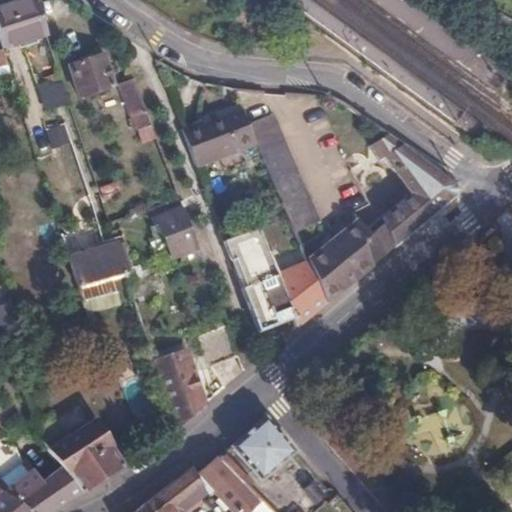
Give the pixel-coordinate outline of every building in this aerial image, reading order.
[(46,34),(34,0),(22,0),(0,7),(0,44),(1,48),(46,34)] [(111,84),(100,51),(67,62),(77,95),(111,84)] [(0,83),(11,80),(5,61),(0,62),(0,83)] [(149,122),(133,79),(113,85),(130,131),(149,122)] [(43,111),(67,103),(59,81),(35,89),(43,111)] [(238,103),(178,128),(194,167),(255,143),(247,124),(238,103)] [(255,143),(292,227),(314,217),(270,113),(247,124),(255,143)] [(51,147),(68,144),(64,127),(47,130),(51,147)] [(457,183),(386,134),(368,144),(376,159),(384,155),(411,192),(363,231),(351,217),(305,258),(306,260),(324,301),(455,194),(457,183)] [(179,199),(177,195),(147,207),(152,220),(165,216),(179,253),(197,247),(182,209),(179,199)] [(191,195),(179,199),(182,209),(195,203),(191,195)] [(292,316),(277,274),(271,255),(268,257),(257,226),(222,239),(230,260),(246,253),(258,281),(240,288),(256,329),(292,316)] [(77,287),(109,277),(124,272),(115,242),(68,257),(77,287)] [(295,325),(324,301),(306,260),(277,274),(292,316),(295,325)] [(128,283),(132,297),(161,287),(156,273),(128,283)] [(77,287),(85,312),(117,301),(109,277),(77,287)] [(207,366),(238,353),(227,325),(197,336),(207,366)] [(151,359),(164,401),(172,426),(172,427),(200,404),(183,348),(151,359)] [(51,412),(33,421),(45,452),(58,469),(80,494),(145,453),(172,426),(164,401),(150,406),(143,379),(112,391),(110,387),(102,390),(102,388),(86,391),(51,412)] [(258,481),(293,452),(263,417),(229,446),(258,481)] [(271,511),(215,457),(196,475),(189,468),(140,508),(143,511),(190,511),(214,492),(234,511),(271,511)] [(80,494),(58,469),(41,483),(21,463),(0,475),(0,492),(26,511),(53,511),(80,495),(80,494)] [(0,511),(26,511),(0,492),(0,511)]
